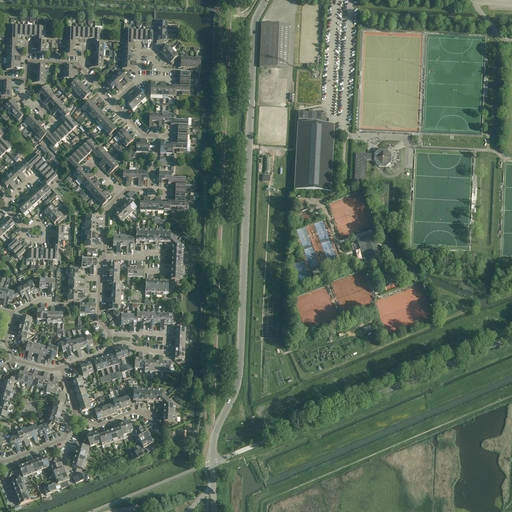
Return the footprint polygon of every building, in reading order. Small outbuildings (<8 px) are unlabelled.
[(260,68),(288,69),(289,25),(261,24),(260,68)] [(36,37),(36,42),(41,42),(42,32),(44,32),(44,28),(37,27),(36,37)] [(94,40),(94,44),(99,44),(100,34),(102,34),(102,30),(95,30),(94,40)] [(164,57),(171,50),(168,46),(163,50),(162,48),(159,51),(164,57)] [(164,57),(167,60),(174,53),(171,50),(164,57)] [(174,53),(167,60),(172,66),(175,63),(173,61),(178,57),(174,53)] [(116,76),(121,81),(124,79),(128,83),(130,82),(120,72),(116,76)] [(116,76),(111,80),(121,90),(123,88),(118,84),(121,81),(116,76)] [(73,90),(80,84),(77,80),(70,87),(73,90)] [(111,80),(107,84),(112,90),(115,87),(119,92),(121,90),(111,80)] [(84,87),(80,84),(73,90),(76,94),(84,87)] [(44,97),(49,92),(45,87),(35,96),(37,98),(41,94),(44,97)] [(87,91),(84,87),(76,94),(79,97),(87,91)] [(189,95),(189,88),(180,87),(178,87),(175,87),(175,92),(178,92),(182,92),(182,95),(189,95)] [(136,97),(141,103),(145,99),(136,89),(134,91),(138,95),(136,97)] [(92,96),(87,91),(79,97),(83,101),(87,97),(89,99),(92,96)] [(53,96),(49,92),(44,97),(46,99),(42,103),(43,105),(53,96)] [(136,107),(141,103),(136,97),(133,100),(129,95),(127,97),(136,107)] [(57,100),(53,96),(43,105),(45,107),(49,103),(52,106),(57,100)] [(136,107),(127,97),(125,99),(129,103),(127,106),(132,111),(133,112),(137,108),(136,107)] [(61,105),(57,100),(52,106),(54,108),(50,112),(51,114),(61,105)] [(10,109),(15,104),(12,101),(10,102),(9,101),(3,106),(8,111),(10,109)] [(93,105),(90,101),(86,105),(84,103),(81,106),(86,112),(93,105)] [(19,108),(15,104),(10,109),(8,111),(11,115),(19,108)] [(65,109),(61,105),(51,114),(53,116),(58,112),(60,114),(65,109)] [(86,112),(89,115),(97,108),(93,105),(86,112)] [(22,111),(19,108),(11,115),(15,118),(22,111)] [(100,112),(97,108),(89,115),(93,119),(100,112)] [(65,109),(60,114),(62,117),(60,119),(62,121),(66,117),(70,114),(65,109)] [(297,124),(294,190),(296,190),(331,192),(334,130),(334,126),(331,125),(326,125),(325,125),(326,114),(320,114),(313,113),(312,111),(314,111),(314,110),(310,111),(309,111),(308,112),(309,113),(307,113),(306,113),(299,113),(298,123),(298,124),(297,124)] [(20,124),(25,119),(23,117),(25,115),(22,111),(15,118),(20,124)] [(103,115),(100,112),(93,119),(96,122),(103,115)] [(25,122),(29,127),(34,121),(32,119),(34,117),(32,115),(25,122)] [(106,119),(103,115),(96,122),(99,126),(106,119)] [(146,115),(146,123),(149,123),(149,128),(152,128),(152,122),(155,123),(156,115),(149,115),(146,115)] [(62,121),(65,124),(72,131),(78,126),(75,123),(73,125),(69,120),(66,117),(62,121)] [(99,126),(102,129),(110,123),(106,119),(99,126)] [(29,127),(33,131),(43,122),(41,120),(37,124),(34,121),(29,127)] [(33,131),(37,135),(43,130),(40,128),(45,124),(43,122),(33,131)] [(102,129),(106,133),(113,126),(110,123),(102,129)] [(65,124),(62,127),(69,134),(72,131),(65,124)] [(106,133),(111,138),(113,136),(112,134),(116,130),(113,126),(106,133)] [(62,127),(58,130),(65,138),(69,134),(62,127)] [(116,137),(119,141),(127,134),(122,128),(121,129),(119,131),(120,133),(116,137)] [(43,130),(37,135),(41,140),(45,137),(49,133),(47,131),(45,133),(43,130)] [(58,130),(55,133),(62,141),(65,138),(58,130)] [(45,137),(48,140),(52,144),(50,146),(53,149),(54,148),(58,144),(51,137),(49,133),(45,137)] [(55,133),(51,137),(58,144),(62,141),(55,133)] [(130,137),(127,134),(119,141),(122,144),(130,137)] [(130,137),(122,144),(126,148),(133,141),(130,137)] [(5,144),(3,142),(1,140),(0,139),(0,138),(0,145),(6,152),(12,147),(7,142),(5,144)] [(95,149),(91,144),(93,143),(90,140),(85,145),(92,152),(94,156),(98,152),(95,149)] [(140,140),(140,144),(140,146),(136,145),(136,146),(134,146),(130,155),(134,157),(136,153),(142,153),(143,140),(140,140)] [(88,155),(92,152),(85,145),(81,148),(88,155)] [(187,153),(187,145),(177,145),(175,145),(173,145),(173,150),(175,150),(179,150),(179,152),(187,153)] [(85,159),(88,155),(81,148),(78,151),(85,159)] [(102,149),(98,152),(94,156),(96,158),(98,156),(101,159),(106,153),(102,149)] [(378,167),(381,168),(385,168),(391,163),(391,156),(386,151),(379,150),(374,155),(356,154),(354,186),(365,187),(367,161),(374,161),(374,162),(378,167)] [(81,162),(85,159),(78,151),(74,155),(81,162)] [(110,158),(106,153),(101,159),(103,161),(98,165),(100,167),(110,158)] [(36,154),(32,158),(30,159),(32,161),(28,164),(27,165),(27,166),(30,169),(32,168),(34,167),(34,166),(41,160),(36,154)] [(78,165),(81,162),(74,155),(71,158),(78,165)] [(78,165),(71,158),(65,163),(68,166),(70,164),(75,170),(77,172),(81,168),(79,167),(78,165)] [(114,162),(110,158),(100,167),(102,169),(106,165),(109,167),(114,162)] [(44,163),(41,160),(34,166),(34,167),(37,170),(44,163)] [(19,166),(24,172),(27,170),(28,171),(30,169),(27,166),(24,162),(19,166)] [(114,162),(109,167),(111,170),(107,174),(108,176),(118,167),(114,162)] [(47,167),(44,163),(37,170),(40,173),(47,167)] [(19,166),(15,170),(24,180),(26,179),(22,174),(24,172),(19,166)] [(40,173),(43,177),(51,170),(47,167),(40,173)] [(78,180),(83,175),(81,172),(83,170),(81,168),(77,172),(73,175),(78,180)] [(15,170),(10,175),(15,180),(18,178),(22,182),(24,180),(15,170)] [(43,177),(46,180),(47,181),(54,174),(51,170),(43,177)] [(78,180),(82,184),(92,175),(90,173),(85,177),(83,175),(78,180)] [(59,179),(54,174),(47,181),(46,180),(45,182),(43,183),(47,187),(48,186),(52,183),(53,184),(59,179)] [(10,175),(6,179),(15,189),(17,187),(13,182),(15,180),(10,175)] [(82,184),(86,189),(91,183),(89,181),(93,177),(92,175),(82,184)] [(1,183),(6,188),(9,186),(13,190),(15,189),(6,179),(1,183)] [(86,189),(90,193),(100,184),(98,182),(94,186),(91,183),(86,189)] [(40,189),(45,195),(50,191),(47,187),(43,183),(41,185),(43,187),(40,189)] [(90,193),(94,198),(100,192),(97,190),(102,186),(100,184),(90,193)] [(41,199),(45,195),(40,189),(38,192),(34,187),(32,189),(41,199)] [(37,203),(41,199),(32,189),(30,191),(34,195),(31,197),(37,203)] [(94,198),(98,202),(108,193),(106,191),(102,195),(100,192),(94,198)] [(108,193),(98,202),(102,207),(108,201),(105,199),(110,195),(108,193)] [(32,207),(37,203),(31,197),(29,200),(25,195),(23,197),(32,207)] [(28,211),(32,207),(23,197),(21,199),(25,203),(23,206),(28,211)] [(122,200),(124,203),(133,212),(137,209),(136,208),(138,206),(133,200),(130,202),(127,204),(123,199),(122,200)] [(125,206),(122,209),(129,216),(133,212),(124,203),(122,200),(120,202),(125,206)] [(184,210),(185,203),(175,203),(173,202),(170,202),(170,208),(173,208),(177,208),(177,210),(184,210)] [(28,211),(23,206),(20,208),(16,203),(14,205),(23,215),(28,211)] [(47,217),(55,210),(56,209),(52,203),(50,205),(44,210),(46,212),(44,213),(47,217)] [(114,207),(117,210),(118,212),(125,219),(129,216),(122,209),(120,211),(116,206),(114,207)] [(118,212),(117,210),(114,207),(113,209),(117,213),(115,216),(121,223),(125,219),(118,212)] [(58,214),(55,210),(47,217),(50,221),(58,214)] [(58,214),(50,221),(54,224),(58,220),(60,222),(63,219),(63,220),(65,219),(65,217),(60,212),(58,214)] [(301,214),(295,217),(297,223),(304,221),(301,214)] [(4,221),(10,228),(14,225),(7,218),(4,221)] [(4,221),(0,224),(7,232),(10,228),(4,221)] [(50,234),(63,235),(64,226),(60,226),(60,229),(56,228),(56,232),(50,232),(50,234)] [(165,232),(164,245),(167,245),(168,243),(170,244),(170,242),(172,244),(177,240),(171,233),(171,232),(165,232)] [(372,235),(358,240),(360,248),(366,246),(368,245),(372,256),(370,257),(372,262),(381,258),(372,235)] [(11,251),(19,245),(14,239),(8,244),(10,246),(8,248),(11,251)] [(170,252),(183,252),(184,247),(183,247),(177,240),(172,244),(174,246),(172,246),(172,249),(170,249),(170,252)] [(22,248),(19,245),(11,251),(15,255),(22,248)] [(22,248),(15,255),(20,260),(22,258),(21,256),(25,252),(22,248)] [(87,269),(87,259),(82,259),(80,259),(79,260),(79,264),(82,264),(81,265),(79,265),(77,267),(80,270),(81,269),(87,269)] [(68,276),(78,276),(79,271),(80,270),(77,267),(75,269),(75,271),(74,271),(74,267),(71,267),(69,268),(69,271),(68,276)] [(182,275),(169,275),(169,278),(171,278),(171,281),(172,281),(170,282),(175,287),(181,281),(182,281),(182,275)] [(36,285),(37,290),(39,290),(44,290),(45,280),(40,280),(39,286),(36,285)] [(163,281),(162,294),(168,294),(168,293),(175,287),(170,282),(168,284),(168,283),(166,283),(166,281),(163,281)] [(26,284),(31,293),(35,290),(37,290),(36,285),(33,287),(30,282),(26,284)] [(26,295),(27,297),(30,301),(31,300),(28,295),(31,293),(26,284),(21,287),(26,295)] [(25,296),(26,298),(28,302),(30,301),(27,297),(26,295),(21,287),(17,289),(18,291),(16,292),(19,297),(21,296),(22,298),(25,296)] [(6,301),(6,303),(5,307),(7,308),(8,304),(8,302),(12,303),(13,297),(16,298),(19,297),(16,292),(14,293),(9,292),(6,301)] [(78,297),(68,296),(67,302),(74,302),(74,304),(76,306),(79,303),(77,302),(78,297)] [(85,315),(85,305),(80,305),(79,303),(76,306),(77,308),(80,308),(79,315),(85,315)] [(120,313),(119,313),(118,311),(118,306),(120,306),(108,306),(108,309),(101,309),(101,311),(106,311),(108,311),(113,311),(113,315),(115,317),(120,313)] [(121,325),(121,327),(121,332),(123,332),(123,325),(126,325),(127,315),(121,315),(120,314),(120,313),(115,317),(117,320),(121,320),(121,325)] [(167,315),(167,325),(172,325),(173,326),(176,323),(175,322),(172,322),(173,315),(167,315)] [(21,322),(19,321),(15,320),(14,322),(20,324),(20,327),(29,329),(30,324),(21,322)] [(178,325),(175,328),(176,329),(175,334),(185,334),(186,329),(183,329),(183,327),(180,327),(180,329),(179,329),(179,326),(178,325)] [(18,332),(16,331),(12,330),(11,332),(18,334),(17,337),(22,338),(21,342),(22,344),(27,341),(26,339),(28,334),(18,332)] [(88,348),(89,350),(90,354),(92,353),(90,347),(93,346),(90,336),(85,338),(88,348)] [(90,354),(89,350),(88,348),(85,338),(80,340),(83,349),(86,348),(88,354),(90,354)] [(29,360),(30,356),(30,354),(33,344),(28,343),(27,341),(22,344),(23,346),(27,347),(25,352),(29,353),(27,359),(29,360)] [(68,352),(69,354),(70,358),(72,357),(70,351),(73,350),(73,352),(70,341),(65,342),(68,352)] [(76,351),(77,354),(78,358),(80,357),(79,353),(78,351),(75,341),(71,343),(70,341),(73,352),(76,351)] [(70,358),(69,354),(68,352),(65,342),(60,344),(63,353),(66,352),(68,359),(70,358)] [(30,354),(30,356),(29,360),(31,360),(32,354),(35,355),(38,345),(33,344),(30,354)] [(40,356),(40,359),(38,363),(40,363),(42,357),(45,358),(49,346),(48,346),(48,348),(43,347),(40,356)] [(49,363),(50,359),(51,357),(53,347),(49,346),(45,358),(46,355),(49,356),(47,363),(49,363)] [(132,370),(130,364),(127,365),(125,359),(125,358),(128,357),(125,346),(119,348),(127,371),(132,370)] [(50,359),(49,363),(51,364),(52,360),(53,357),(56,358),(57,355),(57,353),(59,349),(53,347),(51,357),(50,359)] [(121,373),(122,373),(127,371),(119,348),(114,350),(115,354),(121,373)] [(123,377),(122,373),(121,373),(115,354),(110,356),(117,379),(123,377)] [(174,359),(174,360),(176,363),(177,363),(178,363),(178,364),(184,364),(184,363),(184,360),(185,355),(175,354),(174,359)] [(112,381),(117,379),(110,356),(104,358),(112,381)] [(104,358),(99,359),(107,383),(112,381),(104,358)] [(107,383),(99,359),(93,361),(97,372),(100,371),(101,371),(103,377),(99,378),(101,385),(107,383)] [(165,363),(165,373),(173,373),(173,366),(174,365),(171,362),(171,363),(165,363)] [(85,365),(88,375),(93,373),(90,364),(85,365)] [(88,375),(85,365),(80,367),(82,373),(80,374),(79,376),(82,378),(83,376),(88,375)] [(22,383),(25,372),(26,368),(25,367),(23,373),(20,372),(19,373),(17,372),(16,373),(15,377),(15,376),(12,378),(15,383),(17,382),(22,383)] [(35,377),(35,374),(36,371),(35,370),(33,376),(30,375),(27,385),(32,386),(35,377)] [(44,379),(45,377),(46,373),(44,373),(43,379),(40,378),(37,388),(42,389),(44,379)] [(74,388),(83,385),(81,380),(82,378),(79,376),(78,378),(78,381),(72,383),(74,388)] [(15,383),(12,378),(10,379),(9,382),(4,381),(3,384),(1,384),(0,383),(0,385),(3,386),(12,389),(14,384),(15,383)] [(54,384),(54,382),(55,378),(54,378),(52,384),(49,383),(49,381),(46,393),(51,394),(54,384)] [(0,387),(2,388),(1,391),(11,394),(12,389),(3,386),(0,385),(0,387)] [(156,391),(156,404),(159,404),(159,402),(162,403),(162,401),(164,403),(168,399),(167,398),(162,392),(162,391),(156,391)] [(64,405),(66,397),(65,397),(63,392),(60,393),(57,392),(56,395),(59,396),(57,403),(64,405)] [(0,401),(11,404),(8,403),(10,399),(0,396),(0,395),(0,401)] [(131,407),(128,397),(123,399),(126,408),(131,407)] [(162,411),(175,411),(175,406),(174,405),(169,400),(168,399),(164,403),(165,405),(164,405),(164,408),(162,408),(162,411)] [(0,406),(9,409),(11,404),(0,401),(1,402),(0,405),(0,404),(0,406)] [(62,410),(65,411),(69,412),(69,410),(63,408),(64,405),(57,403),(54,402),(53,407),(62,410)] [(91,413),(93,410),(91,409),(89,404),(80,407),(82,412),(88,410),(89,412),(91,413)] [(0,411),(8,414),(9,409),(0,406),(0,411)] [(102,419),(99,409),(94,411),(93,410),(91,413),(93,415),(95,414),(97,420),(102,419)] [(59,420),(62,421),(66,422),(66,420),(60,418),(61,415),(51,412),(50,417),(59,420)] [(66,422),(62,421),(59,420),(50,417),(48,422),(47,423),(52,427),(55,424),(58,425),(59,422),(65,424),(66,422)] [(127,422),(124,423),(129,437),(128,435),(130,434),(133,436),(136,428),(134,427),(132,428),(130,423),(128,424),(127,422)] [(45,436),(46,438),(48,442),(49,441),(47,435),(50,434),(49,431),(52,427),(47,423),(46,424),(42,426),(45,436)] [(119,426),(123,440),(124,440),(123,437),(125,436),(126,438),(129,437),(124,423),(121,424),(121,426),(119,426)] [(35,437),(36,440),(37,443),(39,443),(36,436),(39,435),(40,438),(36,426),(31,428),(35,437)] [(48,442),(46,438),(45,436),(42,426),(37,428),(36,426),(40,438),(43,436),(46,443),(48,442)] [(123,440),(119,426),(120,429),(118,430),(117,428),(114,429),(119,444),(122,443),(121,441),(123,440)] [(37,443),(36,440),(35,437),(31,428),(26,430),(30,439),(33,438),(36,444),(37,443)] [(149,433),(147,430),(146,431),(145,428),(140,431),(139,429),(136,428),(133,436),(137,437),(138,439),(135,440),(136,440),(149,433)] [(119,444),(114,429),(111,430),(111,432),(109,433),(113,443),(115,442),(116,445),(119,444)] [(25,441),(26,443),(28,447),(29,446),(27,440),(30,439),(26,430),(22,432),(25,441)] [(28,447),(26,443),(25,441),(22,432),(17,433),(21,445),(21,443),(23,442),(26,448),(28,447)] [(102,447),(97,433),(95,434),(95,432),(91,433),(96,448),(102,446),(102,447)] [(113,443),(109,433),(107,433),(106,432),(103,433),(108,447),(111,446),(110,444),(113,443)] [(17,447),(18,449),(19,453),(21,452),(19,446),(21,445),(17,433),(18,436),(13,437),(17,447)] [(96,448),(91,433),(88,434),(89,436),(86,437),(88,441),(85,444),(90,448),(95,446),(96,448)] [(108,447),(103,433),(100,434),(101,435),(99,436),(98,433),(97,433),(102,447),(105,446),(105,448),(108,447)] [(140,444),(150,438),(149,436),(151,435),(149,433),(136,440),(137,443),(139,441),(140,444)] [(19,453),(18,449),(17,447),(13,437),(8,439),(6,440),(6,446),(10,445),(12,449),(15,447),(17,454),(19,453)] [(150,438),(140,444),(142,446),(140,448),(141,450),(152,444),(155,443),(153,440),(151,441),(150,438)] [(75,450),(90,455),(90,454),(88,454),(89,448),(90,448),(85,444),(83,446),(78,445),(78,448),(76,447),(75,450)] [(141,450),(131,456),(134,461),(143,456),(141,452),(145,450),(146,450),(148,453),(155,449),(152,444),(141,450)] [(90,455),(75,450),(74,454),(76,454),(75,456),(86,459),(87,457),(89,457),(90,455)] [(86,459),(75,456),(75,459),(73,458),(72,461),(87,466),(88,463),(85,462),(86,459)] [(50,470),(53,463),(50,462),(48,462),(46,457),(43,458),(43,457),(40,458),(45,472),(45,470),(47,469),(50,470)] [(45,472),(40,458),(37,459),(37,461),(35,462),(39,472),(42,471),(43,473),(45,472)] [(29,462),(35,476),(37,475),(36,473),(39,472),(35,462),(33,463),(32,461),(29,462)] [(72,468),(76,468),(76,469),(83,471),(84,468),(86,468),(87,466),(72,461),(71,465),(73,465),(72,468)] [(24,466),(28,476),(31,475),(32,478),(35,476),(29,462),(26,463),(27,465),(24,466)] [(57,466),(56,464),(53,463),(50,470),(52,472),(53,474),(51,475),(65,469),(64,466),(63,467),(62,464),(57,466)] [(28,476),(24,466),(22,467),(21,465),(18,466),(21,473),(18,474),(17,477),(25,480),(26,477),(28,476)] [(55,479),(66,475),(65,473),(67,472),(65,469),(51,475),(52,478),(54,477),(55,479)] [(73,478),(75,484),(83,481),(89,482),(91,477),(83,474),(78,477),(73,478)] [(66,475),(55,479),(56,482),(54,483),(55,485),(67,481),(70,480),(68,477),(67,478),(66,475)] [(14,489),(24,485),(24,483),(25,480),(17,477),(16,479),(17,482),(10,485),(11,488),(13,487),(14,489)] [(60,487),(61,489),(69,486),(67,481),(55,485),(44,490),(47,497),(49,496),(49,494),(57,491),(55,488),(59,486),(60,487)] [(24,485),(14,489),(15,492),(13,492),(14,495),(29,490),(28,487),(25,488),(24,485)] [(18,500),(29,496),(28,493),(30,492),(29,490),(14,495),(16,498),(17,498),(18,500)] [(29,496),(18,500),(19,502),(17,503),(19,506),(33,501),(32,498),(30,499),(29,496)]
